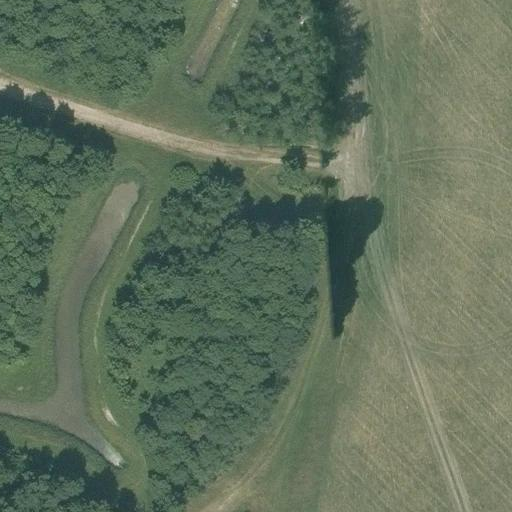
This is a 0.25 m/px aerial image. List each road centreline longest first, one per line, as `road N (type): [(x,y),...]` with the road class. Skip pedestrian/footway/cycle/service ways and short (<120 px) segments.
road 1 (unknown): [(215,511),(293,441),(351,211),(346,158)]
road 2 (unknown): [(0,82),(186,148),(266,160),(346,158)]
road 3 (unknown): [(346,158),(330,0)]
